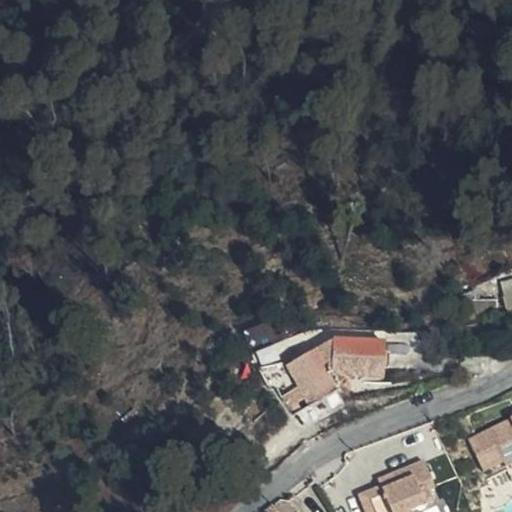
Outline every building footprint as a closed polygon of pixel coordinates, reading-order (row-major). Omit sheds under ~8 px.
[(317,349),(289,365),(313,406),(340,392),(338,387),(350,378),(387,379),(390,346),(335,346),(335,362),(326,366),(320,355),(317,349)] [(335,362),(335,346),(320,355),(326,366),(335,362)] [(484,472),(509,460),(505,451),(511,447),(511,417),(468,438),(484,472)] [(426,461),(395,474),(400,484),(384,491),(382,486),(361,494),(368,511),(410,511),(410,510),(435,500),(430,489),(437,486),(426,461)] [(511,479),(511,468),(511,466),(491,476),(496,487),(511,479)] [(400,484),(395,474),(380,481),(382,486),(384,491),(400,484)]
